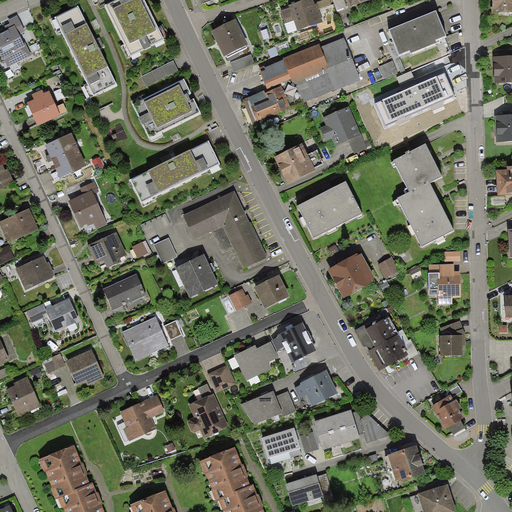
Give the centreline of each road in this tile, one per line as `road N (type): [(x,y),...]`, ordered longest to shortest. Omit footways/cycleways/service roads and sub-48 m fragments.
road 1 (residential): [(128,384),(0,106)]
road 2 (residential): [(320,298),(181,27)]
road 3 (residential): [(468,472),(484,431),(477,230)]
road 4 (residential): [(468,472),(383,402),(320,298)]
road 5 (residential): [(477,230),(471,0)]
road 6 (residential): [(320,298),(128,384)]
road 7 (residential): [(128,384),(0,443)]
